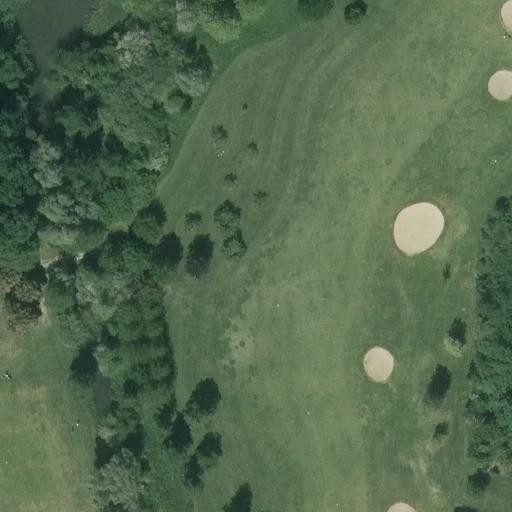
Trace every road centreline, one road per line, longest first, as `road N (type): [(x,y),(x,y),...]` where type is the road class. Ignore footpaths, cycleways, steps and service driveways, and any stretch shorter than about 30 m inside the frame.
road 1 (track): [(40,251),(0,93)]
road 2 (track): [(0,246),(119,259),(152,278)]
